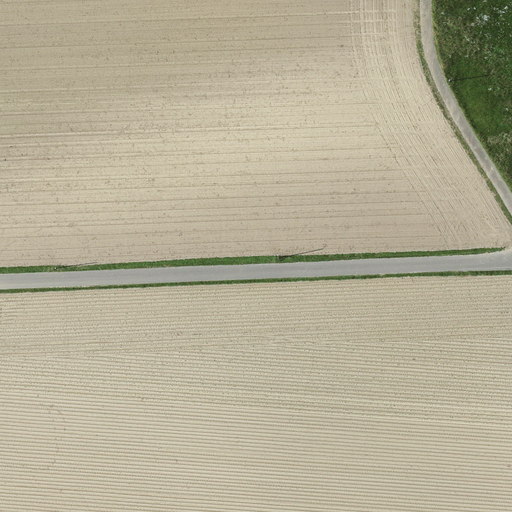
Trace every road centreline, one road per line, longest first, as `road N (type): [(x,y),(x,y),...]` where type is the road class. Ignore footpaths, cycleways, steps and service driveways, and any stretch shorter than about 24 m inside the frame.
road 1 (residential): [(0,281),(511,260)]
road 2 (track): [(511,204),(437,74),(425,0)]
